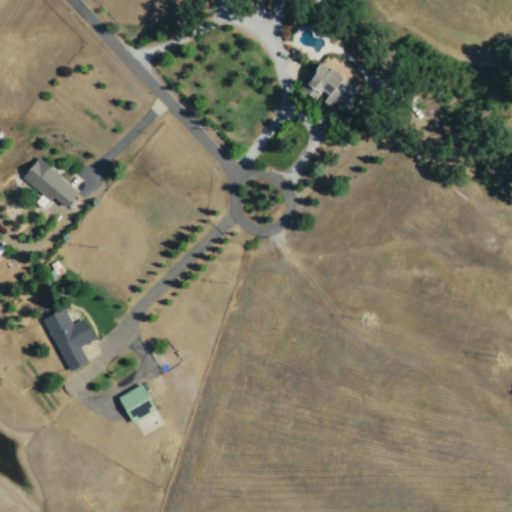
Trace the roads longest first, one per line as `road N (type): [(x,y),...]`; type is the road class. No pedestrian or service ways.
road 1 (residential): [(69,0),(241,180)]
road 2 (residential): [(235,188),(249,175),(268,174),(283,185),(287,212),(275,227),(248,228),(231,206),(235,188)]
